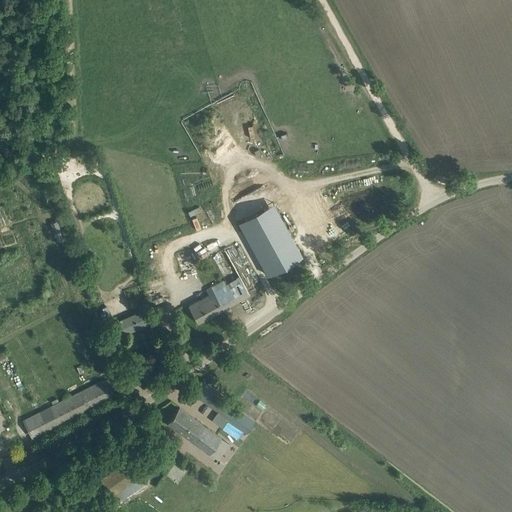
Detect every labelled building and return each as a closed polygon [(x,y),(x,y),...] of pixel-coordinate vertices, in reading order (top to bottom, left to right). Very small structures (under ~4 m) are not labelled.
[(261,199),(269,195),(265,185),(256,189),(261,199)] [(292,238),(257,257),(267,275),(302,256),(292,238)] [(184,282),(198,277),(188,248),(174,253),(184,282)] [(161,276),(143,282),(151,305),(169,299),(161,276)] [(198,300),(189,305),(194,314),(199,322),(249,294),(239,276),(225,284),(223,280),(206,289),(209,294),(210,296),(200,302),(198,300)] [(103,322),(111,340),(120,336),(112,318),(107,306),(98,310),(103,322)] [(117,321),(123,334),(154,321),(148,307),(117,321)] [(155,338),(167,363),(175,359),(162,335),(155,338)] [(156,372),(152,366),(140,374),(144,380),(156,372)] [(108,377),(22,420),(27,429),(32,438),(117,395),(112,386),(108,377)] [(193,394),(201,400),(218,412),(212,420),(222,428),(228,420),(247,433),(257,420),(211,386),(203,381),(193,394)] [(179,407),(167,423),(218,460),(230,444),(221,437),(179,407)] [(138,464),(134,457),(99,481),(114,503),(149,479),(145,473),(164,460),(158,450),(138,464)]
